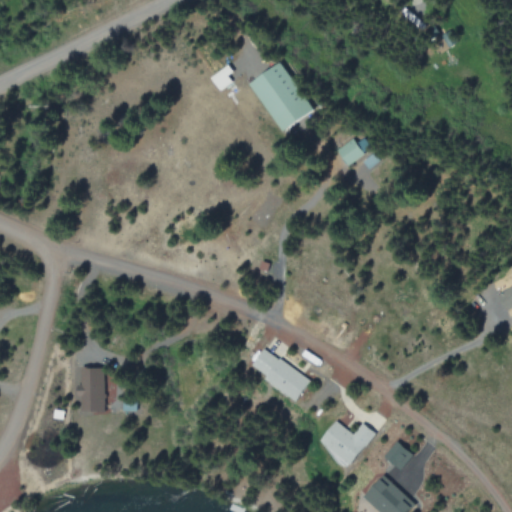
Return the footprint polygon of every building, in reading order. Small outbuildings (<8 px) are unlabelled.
[(314,111),(282,62),(249,82),(281,132),(314,111)] [(232,81),(228,75),(234,71),(230,64),(211,76),(220,89),(232,81)] [(346,166),(365,155),(355,138),(336,149),(346,166)] [(511,285),(497,294),(506,310),(511,307),(511,285)] [(311,380),(265,347),(250,367),(297,401),(311,380)] [(105,367),(80,367),(80,410),(105,411),(105,367)] [(376,433),(363,422),(353,434),(337,420),(317,444),(346,469),(376,433)] [(387,456),(401,469),(414,455),(400,442),(387,456)] [(409,511),(416,506),(387,474),(365,495),(381,511),(409,511)]
